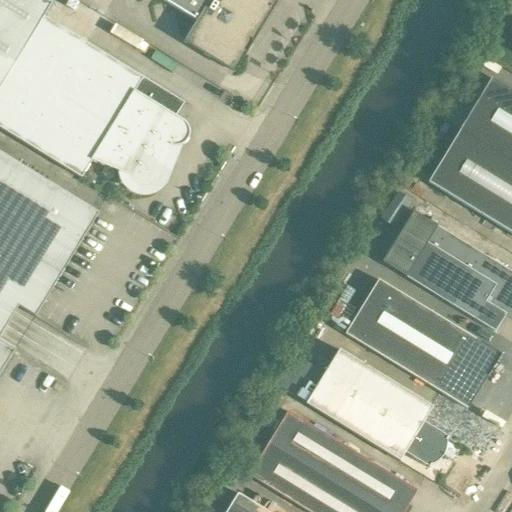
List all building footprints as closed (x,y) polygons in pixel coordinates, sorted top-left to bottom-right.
[(44,0),(0,0),(0,129),(81,179),(91,162),(125,176),(126,178),(127,180),(127,182),(128,183),(129,184),(131,185),(133,187),(135,188),(137,189),(138,189),(140,190),(142,190),(143,190),(145,190),(147,190),(150,189),(153,187),(155,186),(156,185),(157,184),(159,183),(160,181),(161,179),(168,161),(164,160),(169,147),(174,148),(178,148),(182,146),(185,144),(188,140),(189,136),(189,132),(188,128),(185,124),(182,122),(177,119),(185,105),(43,17),(51,4),(44,0)] [(160,0),(196,22),(183,43),(209,59),(210,58),(234,73),(278,0),(160,0)] [(511,93),(491,80),(459,132),(511,164),(511,93)] [(511,164),(459,132),(427,184),(511,235),(511,164)] [(0,374),(13,352),(14,353),(15,351),(0,341),(0,298),(1,297),(35,318),(99,214),(0,153),(0,374)] [(412,213),(381,264),(495,333),(505,317),(511,320),(511,272),(436,227),(412,213)] [(378,280),(344,335),(467,410),(500,356),(378,280)] [(339,350),(305,405),(399,462),(404,454),(429,469),(430,466),(434,465),(436,463),(439,461),(441,459),(442,457),(443,456),(444,453),(445,451),(446,448),(446,445),(446,441),(447,438),(423,423),(432,408),(339,350)] [(287,412),(267,445),(377,511),(404,511),(417,491),(287,412)] [(377,511),(267,445),(248,477),(305,511),(377,511)] [(266,511),(237,494),(226,511),(266,511)]
